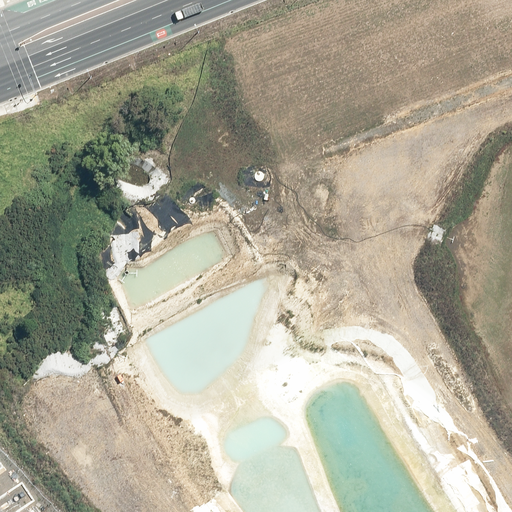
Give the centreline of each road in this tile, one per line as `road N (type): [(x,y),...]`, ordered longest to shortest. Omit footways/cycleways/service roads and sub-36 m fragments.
road 1 (unclassified): [(131,511),(75,405),(0,187)]
road 2 (trunk): [(194,0),(0,73)]
